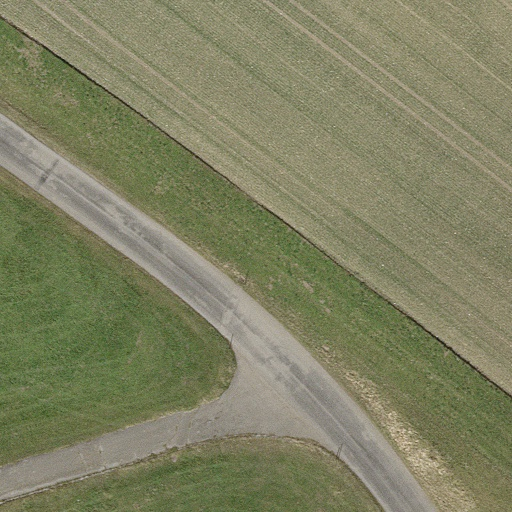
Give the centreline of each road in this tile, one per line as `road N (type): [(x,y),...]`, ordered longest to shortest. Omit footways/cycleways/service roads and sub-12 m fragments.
road 1 (residential): [(0,141),(325,403),(402,511)]
road 2 (track): [(325,403),(0,494)]
